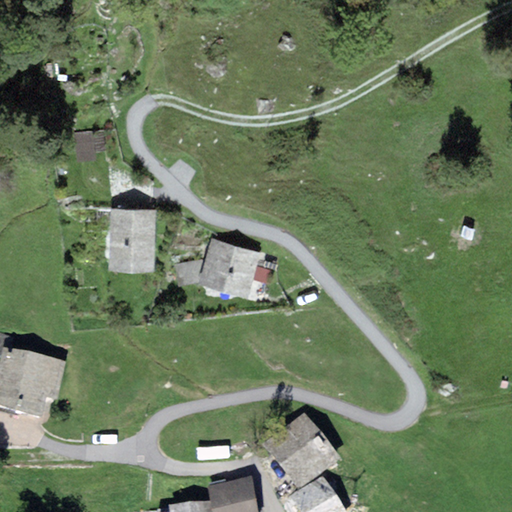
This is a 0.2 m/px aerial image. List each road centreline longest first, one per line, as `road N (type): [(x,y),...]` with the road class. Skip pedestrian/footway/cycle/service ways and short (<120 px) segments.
road 1 (unclassified): [(121,137),(157,186),(206,217),(285,240),(412,384),(406,424),(281,394),(158,424),(144,440),(159,463),(248,468),(272,511)]
road 2 (track): [(511,1),(320,115),(230,122),(174,99),(133,99),(121,137)]
